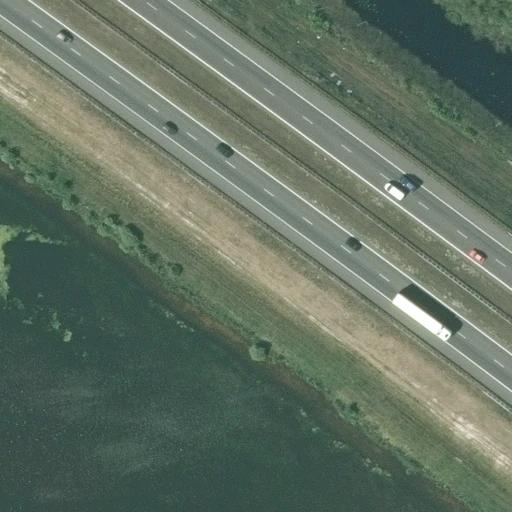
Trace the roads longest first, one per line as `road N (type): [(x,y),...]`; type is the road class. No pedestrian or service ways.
road 1 (motorway): [(0,1),(511,376)]
road 2 (motorway): [(511,282),(128,0)]
